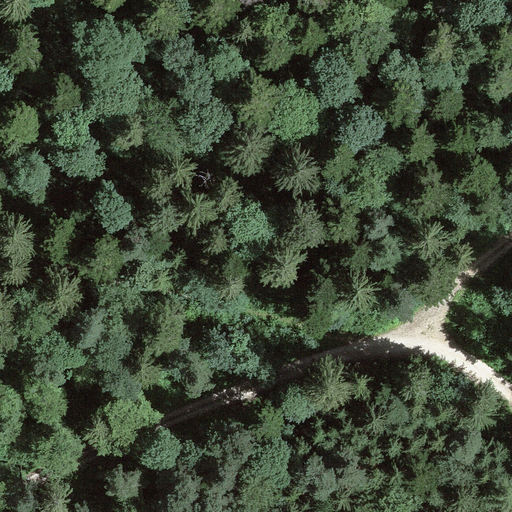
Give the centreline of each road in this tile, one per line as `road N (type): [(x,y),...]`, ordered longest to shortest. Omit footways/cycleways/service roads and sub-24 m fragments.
road 1 (track): [(511,244),(389,345),(193,409),(0,493)]
road 2 (track): [(0,243),(389,345),(453,352),(511,394)]
